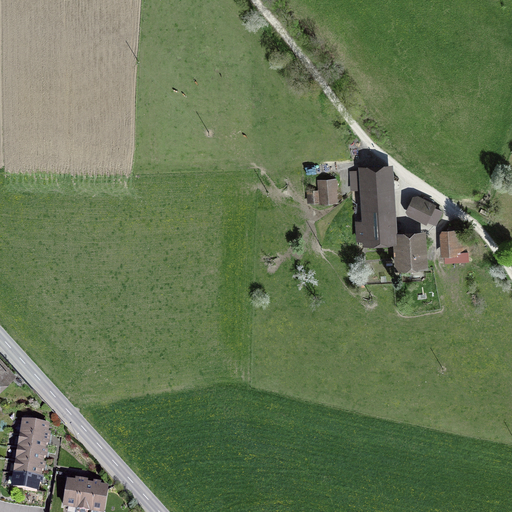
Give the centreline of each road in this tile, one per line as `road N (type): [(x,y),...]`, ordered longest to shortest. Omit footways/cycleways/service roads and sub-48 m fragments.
road 1 (track): [(254,0),(371,147),(475,227),(511,274)]
road 2 (secondary): [(159,511),(0,336)]
